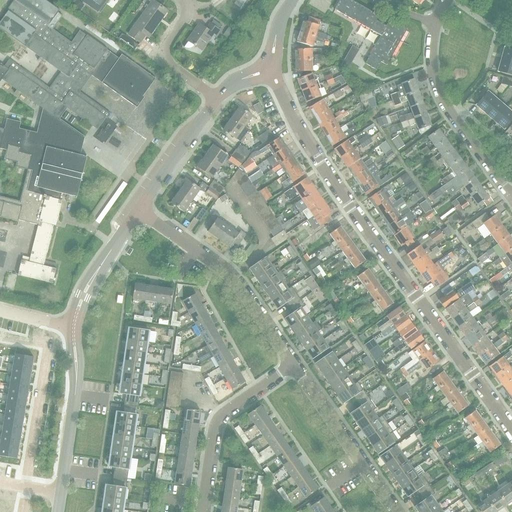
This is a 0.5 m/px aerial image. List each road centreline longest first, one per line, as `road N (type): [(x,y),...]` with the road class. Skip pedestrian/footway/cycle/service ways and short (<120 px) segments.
road 1 (residential): [(511,430),(385,261),(294,123),(270,67)]
road 2 (residential): [(138,209),(229,276),(292,364)]
road 3 (residential): [(511,195),(439,94),(430,60),(435,22)]
road 4 (residential): [(292,364),(215,421),(201,511)]
road 5 (residential): [(292,364),(394,511)]
road 6 (residential): [(59,493),(76,372),(73,325)]
road 7 (residential): [(23,487),(48,343)]
road 8 (residential): [(138,209),(216,98)]
road 9 (residential): [(73,325),(85,289),(138,209)]
road 10 (residential): [(216,98),(164,57),(187,13),(183,0)]
